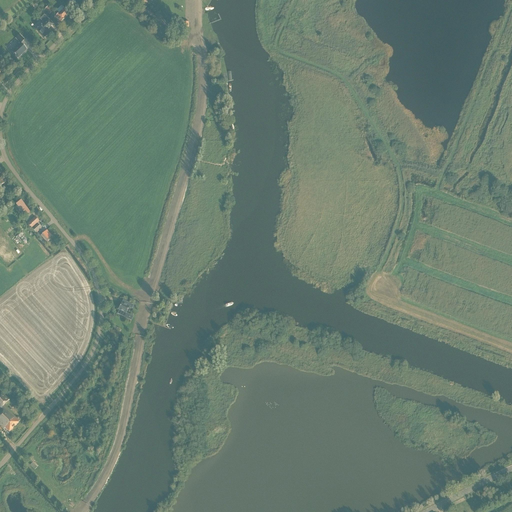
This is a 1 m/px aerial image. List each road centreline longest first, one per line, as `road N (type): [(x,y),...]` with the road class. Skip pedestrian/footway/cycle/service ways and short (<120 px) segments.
road 1 (unclassified): [(0,465),(82,369),(101,320),(90,267),(15,174),(0,142)]
road 2 (unclassified): [(0,117),(17,81),(100,0)]
